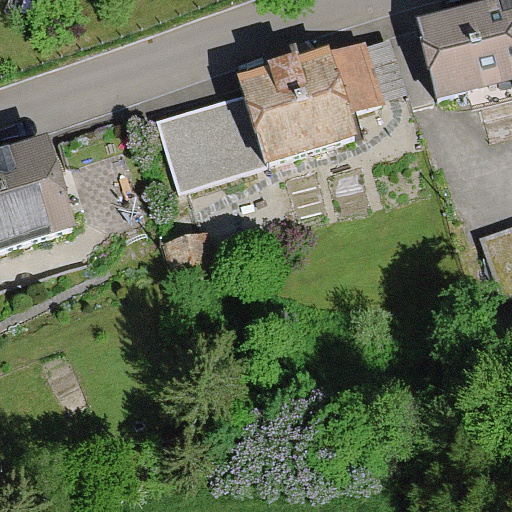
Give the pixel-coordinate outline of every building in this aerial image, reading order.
[(511,1),(502,4),(420,25),(440,103),(511,84),(511,1)] [(332,57),(330,50),(239,78),(245,98),(268,169),(358,140),(352,119),(386,109),(367,46),(332,57)] [(268,169),(245,98),(159,124),(179,195),(268,169)] [(51,146),(0,160),(0,258),(77,236),(51,146)] [(511,227),(482,238),(503,304),(511,300),(511,227)] [(206,229),(166,241),(176,273),(216,260),(206,229)]
